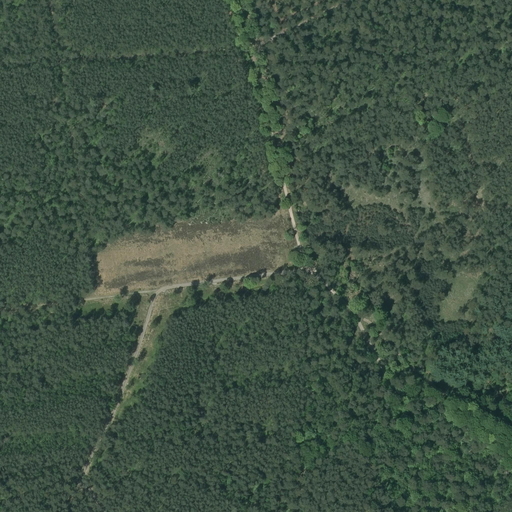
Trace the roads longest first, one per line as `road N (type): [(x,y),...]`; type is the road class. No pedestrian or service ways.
road 1 (track): [(307,268),(0,310)]
road 2 (track): [(346,303),(303,259),(250,49)]
road 3 (track): [(156,290),(85,468),(100,511)]
road 4 (track): [(424,511),(431,492),(426,460),(346,303)]
road 5 (track): [(511,441),(434,388),(346,303)]
road 6 (track): [(511,99),(461,113),(483,207),(511,208)]
